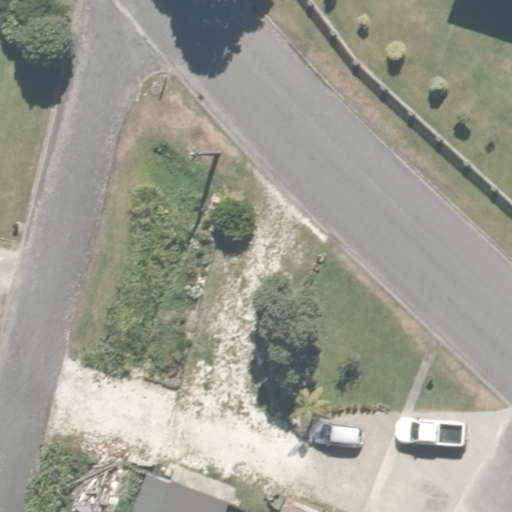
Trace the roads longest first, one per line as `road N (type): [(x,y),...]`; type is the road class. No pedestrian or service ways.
road 1 (residential): [(134,0),(85,137),(0,481)]
road 2 (residential): [(180,0),(282,115),(511,330)]
